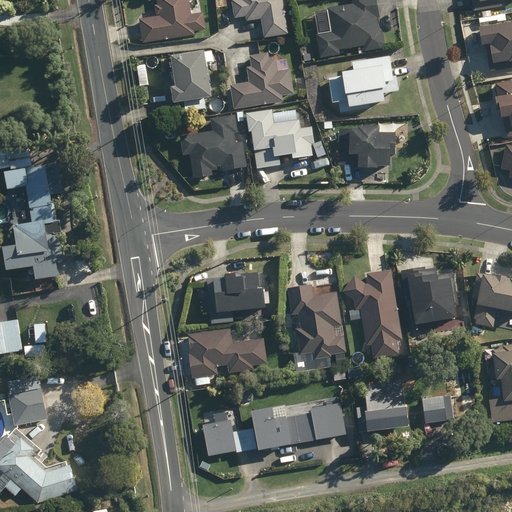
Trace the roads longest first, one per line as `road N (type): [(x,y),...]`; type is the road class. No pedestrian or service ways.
road 1 (residential): [(511,461),(188,511)]
road 2 (residential): [(133,237),(298,216),(457,219)]
road 3 (tertiary): [(173,511),(133,237)]
road 4 (tertiary): [(133,237),(88,0)]
road 5 (residential): [(457,219),(463,158),(427,0)]
